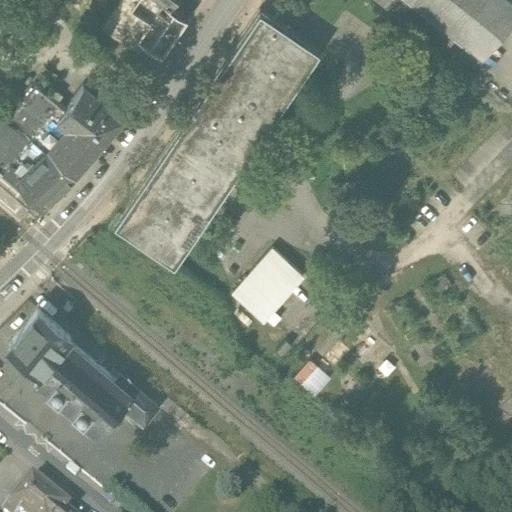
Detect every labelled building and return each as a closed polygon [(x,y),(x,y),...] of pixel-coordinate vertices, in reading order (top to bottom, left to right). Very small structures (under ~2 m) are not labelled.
[(148,19),(122,0),(117,7),(143,27),(148,19)] [(168,5),(161,0),(122,0),(148,19),(174,37),(187,17),(168,5)] [(511,17),(511,0),(378,0),(467,72),(511,17)] [(260,9),(113,221),(173,262),(317,49),(260,9)] [(174,37),(148,19),(143,27),(135,38),(162,55),(174,37)] [(63,108),(34,84),(20,102),(7,117),(29,137),(29,136),(30,136),(45,149),(48,147),(73,173),(123,114),(82,85),(63,108)] [(9,93),(0,102),(0,111),(7,117),(20,102),(9,93)] [(0,111),(0,168),(1,170),(1,169),(8,161),(15,153),(29,165),(45,149),(30,136),(29,136),(29,137),(7,117),(0,111)] [(73,173),(48,147),(29,165),(21,172),(8,161),(1,169),(1,170),(14,181),(16,178),(41,203),(73,173)] [(271,248),(233,291),(263,317),(301,274),(271,248)] [(38,308),(7,345),(19,355),(17,357),(26,364),(28,362),(40,371),(41,369),(68,338),(70,336),(38,308)] [(116,379),(68,338),(41,369),(67,391),(65,393),(74,401),(76,398),(104,422),(123,399),(144,417),(155,405),(120,374),(116,379)] [(307,355),(290,374),(311,392),(328,373),(307,355)] [(44,511),(55,500),(31,480),(9,507),(9,508),(5,511),(44,511)] [(55,500),(44,511),(65,511),(67,510),(55,500)]
